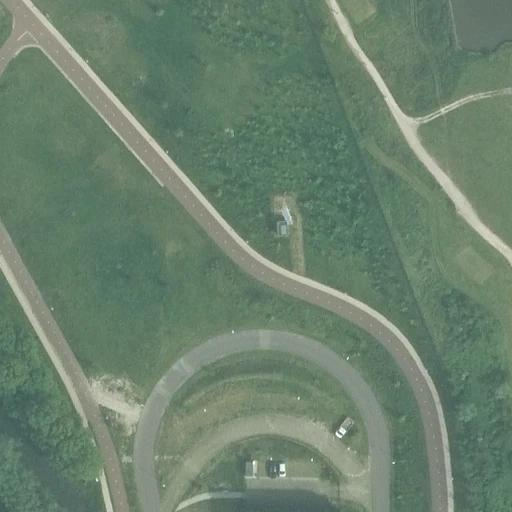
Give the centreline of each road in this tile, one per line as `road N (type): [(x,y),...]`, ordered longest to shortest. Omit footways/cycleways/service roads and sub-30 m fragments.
road 1 (primary): [(314,511),(305,99),(291,0)]
road 2 (primary): [(243,0),(255,72),(262,511)]
